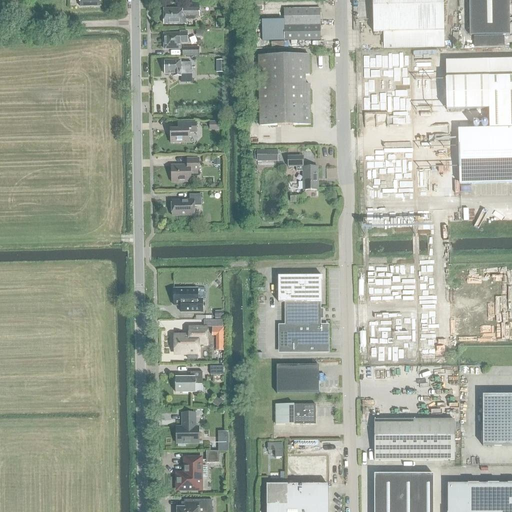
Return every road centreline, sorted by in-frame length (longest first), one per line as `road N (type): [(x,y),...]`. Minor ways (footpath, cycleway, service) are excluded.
road 1 (unclassified): [(351,511),(340,0)]
road 2 (tertiary): [(142,511),(135,0)]
